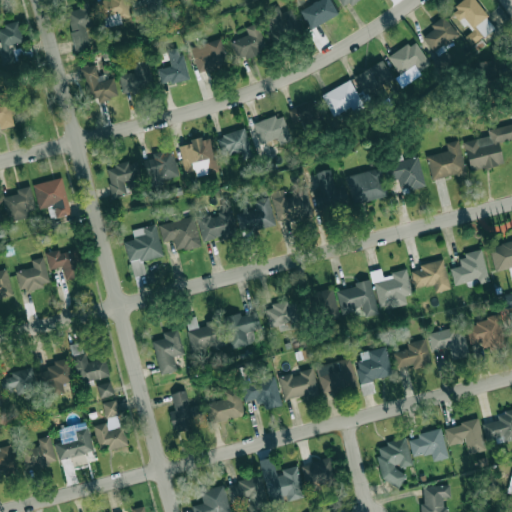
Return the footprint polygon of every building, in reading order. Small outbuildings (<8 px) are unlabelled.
[(130,0),(133,10),(162,2),(161,0),(130,0)] [(338,14),(329,0),(317,0),(299,10),(309,29),(338,14)] [(464,36),(471,45),(495,27),(475,0),(463,0),(450,10),(458,20),(463,17),(473,30),(464,36)] [(89,48),(84,27),(94,24),(89,2),(78,5),(78,8),(65,11),(75,51),(89,48)] [(280,12),(278,5),(262,9),(269,38),(299,31),(293,9),(280,12)] [(431,51),(457,37),(445,15),(429,23),(432,30),(422,35),(431,51)] [(0,25),(0,44),(1,49),(0,49),(0,60),(1,66),(14,63),(10,44),(22,42),(18,22),(0,25)] [(247,35),(231,40),(236,59),(266,51),(257,22),(245,26),(247,35)] [(198,73),(228,65),(220,38),(190,46),(198,73)] [(399,74),(395,77),(399,85),(430,66),(414,40),(388,56),(399,74)] [(180,46),(166,50),(170,65),(157,69),(161,85),(188,79),(180,46)] [(478,80),(500,72),(495,57),(473,65),(478,80)] [(118,74),(122,93),(152,87),(147,60),(132,63),(133,71),(118,74)] [(362,93),(391,80),(383,61),(354,73),(362,93)] [(112,75),(98,78),(94,64),(79,67),(87,100),(97,98),(97,101),(117,96),(112,75)] [(332,116),(360,101),(349,79),(321,94),(332,116)] [(294,126),(320,116),(313,99),(287,109),(294,126)] [(0,129),(14,125),(7,101),(0,102),(0,129)] [(279,144),(291,138),(280,112),(252,124),(260,143),(276,137),(279,144)] [(511,138),(511,122),(487,129),(489,135),(463,141),(470,172),(503,164),(498,142),(511,138)] [(239,150),(242,159),(252,155),(243,128),(215,136),(222,156),(239,150)] [(217,171),(209,135),(189,140),(189,143),(178,146),(184,172),(194,170),(195,176),(217,171)] [(432,180),(465,172),(458,139),(445,142),(447,150),(426,155),(432,180)] [(418,155),(389,161),(393,180),(397,179),(400,190),(424,185),(418,155)] [(137,161),(106,165),(110,197),(132,194),(131,182),(139,181),(137,161)] [(345,176),(351,203),(387,195),(380,167),(345,176)] [(344,185),(333,187),(331,169),(316,171),(319,192),(314,193),(316,208),(347,204),(344,185)] [(37,208),(47,206),(50,218),(70,214),(62,177),(32,184),(37,208)] [(7,220),(27,217),(26,209),(33,208),(30,186),(16,188),(17,194),(4,195),(7,220)] [(306,191),(284,195),(283,189),(270,191),(276,220),(310,213),(306,191)] [(275,224),(267,197),(253,200),(254,207),(236,212),(242,232),(275,224)] [(231,210),(196,217),(201,240),(236,233),(231,210)] [(162,242),(172,239),(175,251),(200,245),(193,215),(158,224),(162,242)] [(163,256),(155,223),(131,229),(133,239),(124,241),(133,276),(145,273),(142,261),(163,256)] [(511,240),(489,246),(495,271),(511,266),(511,240)] [(65,279),(81,276),(74,249),(59,253),(58,249),(44,252),(49,269),(61,266),(65,279)] [(458,255),(460,266),(450,268),(453,285),(478,280),(479,283),(488,281),(481,250),(458,255)] [(19,291),(49,283),(42,256),(30,259),(32,267),(15,271),(19,291)] [(411,271),(415,288),(432,283),(434,292),(450,288),(442,258),(419,264),(420,268),(411,271)] [(0,269),(0,297),(12,294),(6,268),(0,269)] [(378,308),(406,303),(404,295),(411,294),(407,270),(381,274),(380,268),(371,270),(378,308)] [(341,314),(355,311),(354,306),(361,305),(364,317),(377,314),(369,278),(354,282),(355,286),(336,290),(341,314)] [(314,321),(339,314),(331,285),(306,292),(314,321)] [(511,305),(511,293),(501,296),(504,308),(511,305)] [(279,331),(301,325),(294,299),(264,307),(270,327),(278,325),(279,331)] [(252,330),(259,328),(256,312),(240,315),(240,312),(223,316),(230,348),(254,343),(252,330)] [(190,351),(224,345),(220,320),(197,324),(195,316),(184,318),(190,351)] [(480,341),(482,350),(505,344),(497,316),(464,324),(469,343),(480,341)] [(468,354),(461,324),(426,333),(430,350),(448,346),(451,359),(468,354)] [(183,354),(177,328),(162,332),(163,338),(151,340),(159,374),(176,370),(173,356),(183,354)] [(412,364),(413,368),(430,364),(425,338),(406,342),(407,349),(392,351),(395,367),(412,364)] [(109,375),(104,357),(86,362),(81,341),(68,345),(78,383),(109,375)] [(359,351),(361,361),(355,362),(361,394),(374,392),(371,378),(391,375),(386,347),(359,351)] [(72,381),(67,357),(53,360),(54,366),(37,370),(43,396),(64,392),(62,383),(72,381)] [(322,393),(356,385),(349,357),(315,365),(322,393)] [(15,389),(15,393),(35,391),(32,367),(10,370),(11,377),(2,378),(4,391),(15,389)] [(283,400),(303,395),(304,398),(318,394),(312,367),(298,371),(299,372),(278,377),(283,400)] [(281,405),(273,376),(239,385),(244,403),(262,399),(264,409),(281,405)] [(113,395),(110,381),(96,384),(99,397),(113,395)] [(224,398),(204,403),(209,423),(244,415),(237,387),(222,390),(224,398)] [(170,393),(175,410),(167,412),(173,432),(202,423),(197,405),(190,407),(184,389),(170,393)] [(119,415),(116,399),(102,401),(104,417),(119,415)] [(511,439),(511,409),(496,413),(498,420),(481,423),(485,440),(502,436),(503,441),(511,439)] [(468,454),(485,450),(477,418),(443,426),(447,444),(465,440),(468,454)] [(58,429),(60,441),(54,443),(58,459),(70,457),(72,466),(87,462),(84,452),(92,450),(86,422),(58,429)] [(99,451),(127,444),(122,426),(107,430),(105,422),(92,425),(99,451)] [(447,457),(440,427),(416,433),(417,437),(408,439),(412,457),(430,452),(432,461),(447,457)] [(23,471),(43,466),(42,463),(54,460),(49,435),(37,438),(38,445),(19,449),(23,471)] [(384,487),(404,483),(400,467),(411,465),(405,437),(385,441),(385,445),(376,447),(384,487)] [(0,450),(0,469),(3,469),(4,473),(15,471),(10,448),(0,450)] [(308,492),(337,483),(329,456),(299,465),(308,492)] [(264,479),(270,501),(286,496),(287,501),(304,496),(296,465),(281,469),(282,474),(264,479)] [(247,511),(253,511),(268,509),(261,475),(226,483),(230,503),(245,499),(247,511)] [(191,505),(192,511),(229,511),(223,484),(200,490),(203,502),(191,505)] [(445,511),(445,497),(449,497),(449,484),(422,486),(424,504),(419,504),(419,511),(445,511)]
